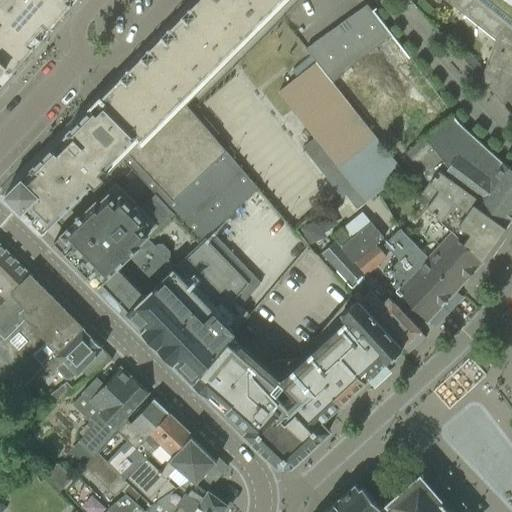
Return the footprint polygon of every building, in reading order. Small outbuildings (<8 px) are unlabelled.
[(0,0),(0,84),(1,84),(9,74),(11,75),(12,73),(11,72),(31,49),(32,50),(35,46),(42,38),(50,29),(49,28),(69,5),(70,6),(74,0),(0,0)] [(165,125),(186,105),(269,21),(247,0),(199,0),(191,8),(191,7),(180,18),(181,19),(171,28),(170,28),(160,38),(160,39),(151,49),(150,48),(139,59),(140,59),(130,69),(130,68),(119,79),(120,80),(165,125)] [(247,0),(269,21),(289,1),(288,0),(247,0)] [(484,73),(511,81),(511,27),(478,0),(435,0),(439,3),(443,0),(494,41),(484,71),(484,73)] [(511,0),(478,0),(511,27),(511,0)] [(367,5),(336,27),(361,59),(391,37),(388,33),(372,12),(367,5)] [(307,49),(306,49),(316,62),(332,82),(344,72),(361,59),(336,27),(307,49)] [(464,48),(458,53),(481,80),(482,79),(511,116),(511,81),(484,73),(484,71),(464,48)] [(366,200),(403,171),(332,82),(316,62),(278,92),(366,200)] [(87,228),(98,240),(122,264),(148,239),(173,214),(200,242),(242,202),(257,188),(186,105),(165,125),(120,80),(101,98),(100,98),(89,109),(90,110),(67,133),(68,134),(55,146),(96,187),(123,160),(155,194),(140,208),(115,181),(98,198),(107,207),(87,228)] [(451,114),(423,137),(447,168),(478,199),(474,205),(506,227),(511,219),(511,170),(504,165),(459,124),(451,114)] [(423,137),(404,152),(430,184),(427,188),(436,195),(428,205),(452,231),(453,232),(482,261),(506,227),(474,205),(478,199),(447,168),(423,137)] [(42,233),(56,218),(60,222),(96,187),(55,146),(54,145),(5,195),(42,233)] [(98,198),(53,242),(54,242),(74,264),(98,240),(87,228),(107,207),(98,198)] [(351,239),(350,237),(343,244),(357,262),(376,246),(376,245),(383,239),(371,224),(351,239)] [(398,230),(386,242),(448,299),(482,262),(482,261),(453,232),(429,257),(400,229),(398,230)] [(127,312),(125,313),(141,330),(140,330),(173,365),(174,364),(175,365),(193,381),(229,339),(231,336),(234,333),(234,332),(226,323),(225,322),(231,315),(226,309),(234,300),(254,278),(260,284),(260,283),(211,232),(200,242),(175,267),(127,312)] [(343,244),(350,237),(345,232),(323,254),(351,284),(347,288),(357,299),(403,346),(420,331),(366,273),(357,262),(343,244)] [(98,288),(97,288),(119,310),(123,306),(127,310),(127,311),(127,312),(175,267),(168,260),(170,258),(170,252),(167,249),(162,244),(157,244),(155,246),(148,239),(122,264),(98,288)] [(98,240),(74,264),(97,288),(98,288),(122,264),(98,240)] [(386,242),(384,244),(399,260),(388,270),(398,281),(393,286),(427,322),(448,299),(386,242)] [(0,304),(29,274),(0,244),(0,304)] [(376,246),(357,262),(366,273),(386,257),(376,246)] [(0,383),(9,375),(33,353),(35,355),(48,343),(72,318),(29,274),(0,304),(0,383)] [(229,339),(193,381),(247,430),(244,433),(281,469),(295,468),(332,433),(324,424),(403,346),(357,299),(336,319),(334,317),(310,344),(313,347),(305,356),(272,366),(266,372),(229,339)] [(33,353),(9,375),(21,387),(44,365),(52,372),(59,366),(59,370),(67,378),(73,378),(81,370),(89,378),(112,359),(102,349),(103,348),(72,318),(48,343),(35,355),(33,353)] [(94,456),(97,453),(127,422),(128,420),(126,417),(148,392),(122,368),(106,386),(97,377),(82,393),(83,394),(74,404),(91,421),(87,427),(91,429),(79,441),(94,456)] [(126,441),(106,462),(125,481),(146,460),(133,448),(167,411),(154,398),(140,413),(131,424),(127,422),(117,432),(126,441)] [(159,471),(191,435),(192,435),(167,411),(133,448),(146,460),(159,471)] [(207,490),(225,470),(191,435),(159,471),(146,460),(125,481),(106,462),(97,453),(94,456),(84,466),(113,497),(121,491),(122,491),(130,484),(152,505),(191,479),(207,492),(208,491),(207,490)] [(379,495),(397,480),(382,461),(363,476),(379,495)] [(57,464),(46,476),(60,491),(72,478),(57,464)] [(463,511),(442,488),(435,493),(419,476),(383,509),(362,487),(360,489),(354,483),(324,511),(463,511)] [(145,511),(222,511),(227,505),(208,491),(207,492),(191,479),(152,505),(145,511)] [(152,505),(130,484),(122,491),(121,491),(123,496),(124,497),(134,503),(136,506),(139,508),(145,511),(152,505)] [(123,496),(108,508),(110,511),(134,511),(139,508),(136,506),(134,503),(124,497),(123,496)]
